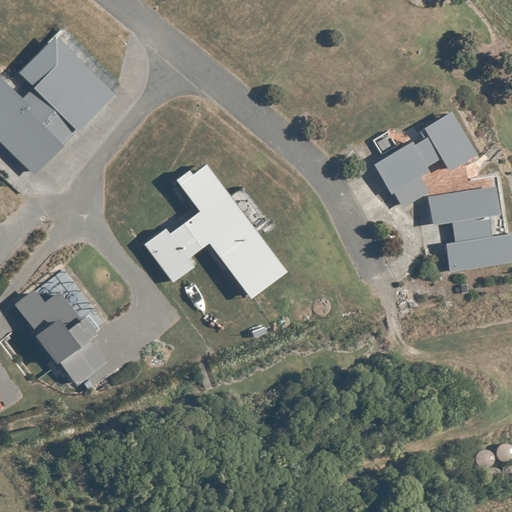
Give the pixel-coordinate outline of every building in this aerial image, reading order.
[(0,143),(32,175),(74,132),(111,95),(52,36),(16,73),(32,89),(20,101),(0,81),(0,143)] [(476,155),(450,114),(371,164),(399,209),(426,192),(416,175),(440,159),(448,172),(476,155)] [(241,183),(224,195),(202,165),(192,173),(189,170),(174,181),(194,209),(143,246),(170,283),(190,267),(184,259),(206,243),(247,299),(282,273),(255,236),(271,223),(241,183)] [(511,235),(505,236),(499,187),(427,197),(431,226),(441,225),(447,272),(511,263),(511,235)] [(12,303),(73,390),(112,362),(78,315),(88,308),(61,269),(12,303)]
